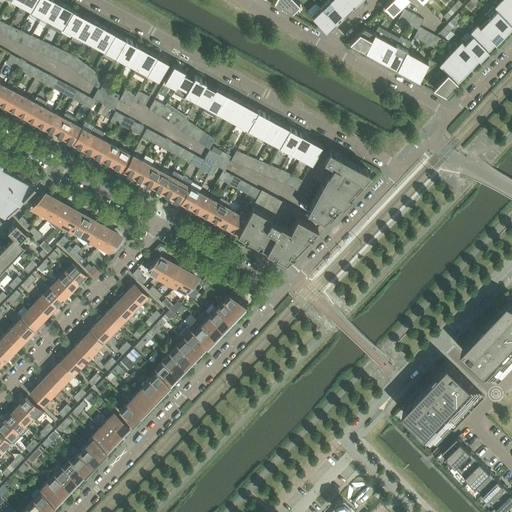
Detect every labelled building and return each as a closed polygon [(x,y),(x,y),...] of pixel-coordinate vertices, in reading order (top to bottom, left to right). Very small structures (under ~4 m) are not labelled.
[(32,9),(36,0),(23,0),(21,4),(32,9)] [(42,15),(50,0),(36,0),(32,9),(42,15)] [(53,21),(63,2),(58,0),(50,0),(42,15),(53,21)] [(299,2),(297,0),(274,0),(292,9),(299,2)] [(344,13),(331,0),(326,0),(320,6),(322,7),(335,21),(333,18),(336,16),(338,18),(344,13)] [(352,5),(347,0),(331,0),(344,13),(352,5)] [(475,5),(470,0),(466,4),(471,9),(475,5)] [(511,22),(511,9),(502,0),(500,0),(494,7),(496,9),(511,23),(511,22)] [(511,0),(502,0),(511,9),(511,0)] [(63,27),(73,8),(63,2),(53,21),(63,27)] [(455,12),(459,8),(454,3),(450,8),(453,11),(455,12)] [(335,21),(322,7),(313,16),(326,30),(335,21)] [(74,32),(84,14),(83,14),(82,16),(79,15),(80,12),(73,8),(63,27),(74,32)] [(402,20),(407,9),(404,8),(398,18),(402,20)] [(511,23),(496,9),(488,18),(503,32),(511,23)] [(447,20),(451,15),(447,11),(443,16),(446,18),(447,20)] [(411,25),(416,14),(413,12),(407,23),(411,25)] [(463,17),(460,14),(458,12),(454,17),(459,21),(463,17)] [(84,38),(94,20),(84,14),(74,32),(84,38)] [(455,26),(459,21),(454,17),(450,21),(455,26)] [(503,32),(488,18),(480,26),(495,41),(503,32)] [(95,44),(105,25),(94,20),(84,38),(95,44)] [(495,41),(480,26),(477,24),(470,32),(472,34),(488,49),(495,41)] [(8,37),(13,26),(10,25),(5,35),(8,37)] [(105,50),(115,31),(105,25),(95,44),(105,50)] [(444,36),(451,30),(446,25),(439,32),(444,36)] [(417,38),(423,27),(419,26),(414,36),(417,38)] [(365,50),(375,33),(364,27),(349,41),(365,50)] [(19,42),(24,31),(21,30),(16,41),(19,42)] [(113,60),(116,55),(126,37),(115,31),(105,50),(103,55),(113,60)] [(376,55),(385,38),(375,33),(365,50),(376,55)] [(472,34),(464,43),(479,57),(488,49),(472,34)] [(30,47),(35,36),(31,35),(26,46),(30,47)] [(435,48),(441,37),(437,35),(432,46),(435,48)] [(126,61),(136,43),(136,42),(134,45),(131,44),(133,41),(126,37),(116,55),(126,61)] [(387,61),(397,43),(396,42),(395,44),(385,38),(376,55),(387,61)] [(41,52),(46,41),(42,40),(37,51),(41,52)] [(464,43),(462,40),(454,48),(472,65),(479,57),(464,43)] [(137,67),(147,48),(136,43),(126,61),(137,67)] [(397,67),(407,48),(397,43),(387,61),(389,58),(392,60),(390,63),(397,67)] [(52,57),(57,47),(53,45),(48,56),(52,57)] [(147,72),(157,54),(147,48),(137,67),(134,72),(145,78),(147,72)] [(408,73),(417,56),(407,50),(407,49),(407,48),(397,67),(408,73)] [(472,65),(454,48),(447,56),(464,73),(472,65)] [(63,62),(68,52),(64,50),(59,61),(63,62)] [(158,79),(168,60),(157,54),(147,72),(158,79)] [(16,67),(21,58),(17,56),(12,65),(16,67)] [(72,68),(80,59),(76,56),(69,65),(72,68)] [(425,82),(436,62),(429,58),(427,61),(417,56),(408,73),(425,82)] [(464,73),(447,56),(439,64),(457,81),(464,73)] [(25,72),(30,64),(26,62),(22,70),(25,72)] [(80,74),(88,65),(85,62),(77,72),(80,74)] [(173,90),(185,69),(174,63),(164,80),(175,86),(173,90)] [(457,81),(439,64),(447,71),(432,86),(445,93),(457,81)] [(35,77),(40,69),(36,67),(31,75),(35,77)] [(183,96),(195,75),(193,77),(191,80),(188,78),(190,75),(183,72),(185,69),(173,90),(183,96)] [(44,83),(49,74),(45,72),(41,81),(44,83)] [(98,88),(104,77),(101,75),(93,84),(98,88)] [(195,99),(206,81),(205,80),(203,83),(200,81),(202,79),(195,75),(183,96),(184,96),(185,93),(195,99)] [(54,88),(59,79),(55,77),(50,86),(54,88)] [(206,105),(216,86),(215,87),(205,82),(206,81),(195,99),(206,105)] [(63,93),(68,84),(64,82),(60,91),(63,93)] [(0,102),(7,107),(16,90),(6,85),(0,96),(0,102)] [(111,89),(102,85),(100,89),(108,94),(111,89)] [(217,110),(227,92),(216,86),(206,105),(217,110)] [(73,98),(77,89),(74,87),(69,96),(73,98)] [(106,99),(108,94),(100,89),(98,88),(95,93),(106,99)] [(120,94),(111,89),(108,94),(117,98),(120,94)] [(122,101),(128,91),(125,89),(119,99),(122,101)] [(16,112),(25,95),(16,90),(7,107),(16,112)] [(136,102),(142,91),(138,90),(133,100),(136,102)] [(227,116),(237,98),(227,92),(217,110),(227,116)] [(82,103),(87,95),(83,93),(79,101),(82,103)] [(95,93),(93,98),(96,100),(102,103),(103,103),(106,99),(95,93)] [(108,94),(106,99),(116,104),(119,99),(117,98),(108,94)] [(26,117),(35,100),(25,95),(16,112),(26,117)] [(92,109),(96,100),(93,98),(88,107),(92,109)] [(152,111),(158,100),(154,98),(149,109),(152,111)] [(238,122),(248,104),(237,98),(227,116),(238,122)] [(106,99),(103,103),(106,105),(110,107),(114,109),(116,104),(106,99)] [(35,122),(44,106),(35,100),(26,117),(35,122)] [(101,114),(106,105),(103,103),(102,103),(98,112),(101,114)] [(162,116),(169,107),(165,104),(159,114),(162,116)] [(248,128),(258,109),(248,104),(238,122),(248,128)] [(105,116),(110,107),(106,105),(101,114),(105,116)] [(45,127),(54,111),(44,106),(35,122),(45,127)] [(258,133),(269,115),(268,115),(267,118),(264,116),(265,113),(258,109),(248,128),(258,133)] [(114,121),(119,112),(115,110),(111,119),(114,121)] [(54,132),(63,116),(54,111),(45,127),(54,132)] [(172,123),(178,113),(175,111),(168,121),(172,123)] [(64,138),(73,121),(75,117),(65,112),(63,116),(54,132),(64,138)] [(124,126),(129,117),(125,115),(120,124),(124,126)] [(269,139),(279,121),(269,115),(258,133),(269,139)] [(182,130),(188,120),(185,118),(178,128),(182,130)] [(73,143),(82,126),(73,121),(64,138),(73,143)] [(139,135),(144,126),(134,121),(130,129),(139,135)] [(279,145),(290,126),(279,121),(269,139),(279,145)] [(192,137),(198,127),(195,125),(188,135),(192,137)] [(82,148),(91,132),(82,126),(73,143),(82,148)] [(92,153),(101,137),(104,131),(94,126),(91,132),(82,148),(92,153)] [(290,150),(300,132),(298,135),(295,133),(297,130),(290,126),(279,145),(290,150)] [(152,141),(157,133),(153,131),(148,139),(152,141)] [(300,156),(311,138),(300,132),(290,150),(300,156)] [(161,147),(166,138),(162,136),(158,145),(161,147)] [(209,149),(215,138),(212,136),(205,146),(209,149)] [(101,158),(110,142),(101,137),(92,153),(101,158)] [(312,162),(322,144),(311,138),(300,156),(312,162)] [(171,152),(176,143),(172,141),(167,150),(171,152)] [(111,163),(120,147),(110,142),(101,158),(111,163)] [(180,157),(185,148),(181,146),(177,155),(180,157)] [(220,155),(222,150),(213,146),(211,150),(220,155)] [(121,169),(130,152),(120,147),(111,163),(121,169)] [(347,195),(370,171),(329,148),(313,177),(322,182),(307,211),(323,220),(339,204),(342,206),(351,197),(347,195)] [(209,149),(207,154),(217,159),(220,155),(211,150),(209,149)] [(231,155),(222,150),(220,155),(229,159),(231,155)] [(235,162),(240,151),(237,150),(232,161),(235,162)] [(190,162),(195,154),(191,152),(186,160),(190,162)] [(132,175),(141,159),(132,154),(123,170),(132,175)] [(214,164),(215,164),(217,159),(207,154),(204,159),(210,162),(214,164)] [(246,167),(251,156),(247,154),(243,165),(246,167)] [(220,155),(217,159),(228,165),(231,160),(229,159),(220,155)] [(199,167),(204,159),(200,157),(196,165),(199,167)] [(143,181),(152,164),(141,159),(132,175),(143,181)] [(217,159),(215,164),(217,166),(223,169),(225,170),(228,165),(217,159)] [(257,172),(262,161),(259,159),(254,170),(257,172)] [(209,173),(214,164),(210,162),(205,171),(209,173)] [(152,186),(161,170),(152,164),(143,181),(152,186)] [(212,174),(217,166),(215,164),(214,164),(209,173),(212,174)] [(269,176),(273,165),(270,164),(265,175),(269,176)] [(35,186),(0,166),(0,210),(8,215),(35,186)] [(280,181),(284,170),(281,168),(276,179),(280,181)] [(222,180),(227,171),(225,170),(223,169),(218,178),(222,180)] [(161,191),(170,175),(161,170),(152,186),(161,191)] [(290,186),(295,175),(292,173),(286,184),(290,186)] [(231,185),(236,176),(232,174),(228,183),(231,185)] [(171,196),(180,180),(170,175),(161,191),(171,196)] [(241,190),(246,181),(242,179),(237,188),(241,190)] [(180,202),(189,185),(180,180),(171,196),(180,202)] [(190,207),(199,190),(189,185),(180,202),(190,207)] [(250,195),(255,187),(251,185),(247,193),(250,195)] [(199,212),(208,195),(199,190),(190,207),(199,212)] [(40,212),(55,197),(55,196),(53,199),(45,191),(32,205),(40,212)] [(209,217),(218,201),(208,195),(199,212),(209,217)] [(50,218),(65,202),(64,202),(62,204),(55,197),(40,212),(40,213),(42,211),(50,218)] [(218,222),(227,206),(218,201),(209,217),(218,222)] [(60,223),(74,208),(74,207),(72,209),(65,202),(50,218),(52,216),(60,223)] [(228,227),(237,211),(227,206),(218,222),(228,227)] [(286,259),(317,226),(288,210),(280,223),(251,207),(246,216),(246,217),(237,233),(286,259)] [(69,229),(84,213),(82,215),(74,208),(60,223),(62,221),(69,229)] [(237,233),(246,217),(246,216),(237,211),(228,227),(237,233)] [(79,234),(94,218),(92,220),(84,213),(69,229),(70,229),(72,227),(79,234)] [(27,220),(22,215),(18,219),(22,224),(27,220)] [(89,239),(104,224),(103,224),(101,226),(94,218),(79,234),(81,232),(89,239)] [(20,240),(27,232),(16,222),(8,230),(25,246),(20,240)] [(99,245),(113,229),(111,231),(104,224),(89,239),(89,240),(91,238),(99,245)] [(34,235),(38,230),(33,226),(29,230),(34,235)] [(115,244),(122,237),(113,229),(99,245),(101,243),(111,253),(117,247),(115,244)] [(25,246),(8,230),(13,236),(6,243),(18,254),(25,246)] [(38,239),(43,235),(38,230),(34,235),(32,237),(36,241),(38,239)] [(62,246),(66,241),(62,237),(57,242),(62,246)] [(52,247),(44,239),(39,245),(43,248),(47,252),(52,247)] [(18,254),(6,243),(0,249),(0,252),(10,262),(18,254)] [(77,252),(72,247),(68,252),(73,256),(77,252)] [(47,252),(43,248),(38,253),(43,257),(47,252)] [(54,258),(58,254),(54,250),(49,254),(54,258)] [(10,262),(0,252),(0,266),(3,270),(10,262)] [(78,261),(82,256),(77,252),(73,256),(78,261)] [(156,276),(170,260),(168,262),(160,254),(153,262),(151,259),(145,265),(156,276)] [(51,262),(46,257),(42,262),(46,266),(51,262)] [(37,264),(32,259),(28,264),(32,268),(37,264)] [(165,281),(180,265),(178,267),(170,260),(156,276),(158,274),(165,281)] [(86,274),(73,261),(65,269),(79,282),(86,274)] [(42,271),(46,266),(42,262),(38,266),(42,271)] [(89,272),(93,267),(89,263),(84,267),(89,272)] [(28,273),(32,268),(28,264),(24,268),(28,273)] [(175,286),(190,271),(190,270),(188,272),(180,265),(165,281),(166,281),(168,279),(175,286)] [(79,282),(65,269),(58,277),(71,290),(79,282)] [(185,292),(198,278),(190,271),(175,286),(175,287),(177,285),(185,292)] [(32,282),(36,277),(31,273),(27,278),(32,282)] [(142,283),(146,278),(141,274),(137,278),(142,283)] [(22,279),(17,275),(13,279),(18,284),(22,279)] [(71,290),(58,277),(50,285),(64,298),(71,290)] [(32,282),(27,278),(23,282),(27,286),(32,282)] [(13,288),(18,284),(13,279),(9,284),(13,288)] [(148,294),(135,281),(127,290),(140,303),(148,294)] [(64,298),(50,285),(43,293),(56,306),(64,298)] [(157,289),(153,285),(148,289),(153,294),(157,289)] [(17,297),(21,293),(16,289),(12,293),(17,297)] [(158,298),(162,294),(157,289),(153,294),(158,298)] [(246,301),(236,296),(238,292),(232,289),(223,298),(236,311),(246,301)] [(140,303),(127,290),(124,293),(122,292),(119,296),(120,297),(119,297),(133,310),(140,303)] [(12,302),(17,297),(12,293),(8,298),(12,302)] [(56,306),(43,293),(35,300),(49,313),(56,306)] [(133,310),(119,297),(112,305),(125,318),(133,310)] [(236,311),(223,298),(216,306),(229,319),(236,311)] [(49,313),(35,300),(28,308),(42,321),(49,313)] [(169,309),(170,307),(173,304),(169,300),(165,305),(169,309)] [(173,304),(170,307),(175,312),(183,305),(178,300),(173,304)] [(496,382),(498,384),(511,369),(511,301),(509,300),(507,302),(505,304),(503,306),(502,308),(462,349),(491,377),(492,378),(494,380),(496,382)] [(125,318),(112,305),(104,313),(118,326),(125,318)] [(229,319),(216,306),(208,314),(221,327),(229,319)] [(170,318),(175,312),(170,307),(165,313),(170,318)] [(42,321),(28,308),(20,316),(34,329),(42,321)] [(156,318),(161,313),(156,309),(152,314),(156,318)] [(221,327),(208,314),(205,311),(197,319),(201,322),(214,334),(221,327)] [(118,326),(104,313),(101,316),(100,315),(96,319),(98,320),(97,321),(110,334),(118,326)] [(152,323),(156,318),(152,314),(148,318),(152,323)] [(34,329),(20,316),(13,324),(27,337),(34,329)] [(160,328),(165,322),(160,318),(155,323),(160,328)] [(110,334),(97,321),(89,329),(103,342),(110,334)] [(214,334),(201,322),(193,330),(206,342),(214,334)] [(154,333),(160,328),(155,323),(150,329),(154,333)] [(27,337),(13,324),(6,332),(19,345),(27,337)] [(206,342),(193,330),(187,324),(180,332),(184,336),(199,350),(206,342)] [(146,329),(141,325),(137,329),(142,334),(146,329)] [(103,342),(89,329),(87,332),(85,330),(81,335),(82,337),(96,350),(103,342)] [(137,338),(142,334),(137,329),(133,334),(137,338)] [(19,345),(6,332),(0,337),(0,341),(12,352),(19,345)] [(145,343),(150,338),(146,334),(140,339),(145,343)] [(199,350),(184,336),(177,344),(192,358),(199,350)] [(96,350),(82,337),(75,344),(88,357),(96,350)] [(140,349),(145,343),(140,339),(135,345),(140,349)] [(127,349),(131,345),(126,340),(122,345),(127,349)] [(12,352),(0,341),(0,356),(4,360),(12,352)] [(88,357),(75,344),(72,347),(71,346),(66,351),(67,352),(81,365),(88,357)] [(192,358),(177,344),(169,352),(184,366),(192,358)] [(122,354),(127,349),(122,345),(118,350),(122,354)] [(73,373),(81,365),(67,352),(60,360),(73,373)] [(184,366),(169,352),(162,360),(177,374),(184,366)] [(133,362),(128,357),(126,355),(120,360),(130,369),(135,363),(133,362)] [(112,365),(116,360),(112,356),(107,361),(112,365)] [(73,373),(60,360),(57,363),(55,362),(52,366),(53,367),(52,368),(66,381),(73,373)] [(177,374),(162,360),(155,367),(156,369),(169,381),(177,374)] [(107,369),(112,365),(107,361),(103,365),(107,369)] [(404,410),(440,445),(486,397),(449,362),(404,410)] [(118,376),(124,370),(117,363),(111,370),(118,376)] [(66,381),(52,368),(45,376),(58,389),(66,381)] [(169,381),(156,369),(149,377),(162,389),(169,381)] [(115,375),(111,370),(107,375),(111,379),(115,375)] [(97,381),(101,376),(97,372),(92,376),(97,381)] [(58,389),(45,376),(42,379),(40,378),(37,381),(38,383),(37,383),(51,396),(58,389)] [(97,381),(92,376),(88,381),(93,385),(97,381)] [(162,389),(149,377),(141,384),(154,397),(162,389)] [(102,388),(108,382),(103,378),(98,384),(102,388)] [(51,396),(37,383),(29,392),(43,405),(51,396)] [(82,396),(86,392),(82,387),(80,389),(75,384),(72,387),(77,392),(82,396)] [(154,397),(141,384),(134,392),(147,405),(154,397)] [(147,405),(134,392),(130,389),(123,397),(126,400),(139,413),(147,405)] [(78,401),(82,396),(77,392),(73,396),(78,401)] [(89,402),(95,396),(90,392),(85,397),(89,402)] [(40,407),(27,395),(23,398),(22,397),(19,401),(20,402),(19,403),(33,416),(40,407)] [(82,409),(87,404),(83,400),(77,405),(82,409)] [(139,413),(126,400),(118,408),(132,421),(139,413)] [(33,416),(19,403),(12,410),(25,423),(33,416)] [(67,412),(71,407),(67,403),(63,407),(67,412)] [(77,415),(82,409),(77,405),(72,411),(77,415)] [(63,416),(67,412),(63,407),(58,412),(63,416)] [(25,423),(12,410),(9,414),(7,413),(4,416),(5,418),(4,418),(18,431),(25,423)] [(129,424),(114,410),(106,418),(121,432),(129,424)] [(67,425),(72,420),(68,415),(62,421),(67,425)] [(18,431),(4,418),(0,422),(0,429),(10,439),(18,431)] [(121,432),(106,418),(99,426),(114,440),(121,432)] [(62,431),(67,425),(62,421),(57,426),(62,431)] [(53,426),(49,422),(44,427),(49,431),(53,426)] [(114,440),(99,426),(91,433),(93,435),(106,447),(114,440)] [(45,436),(49,431),(44,427),(40,431),(45,436)] [(10,439),(0,429),(0,444),(3,447),(10,439)] [(106,447),(93,435),(86,443),(99,455),(106,447)] [(47,446),(52,441),(48,436),(42,442),(47,446)] [(458,436),(442,451),(451,460),(466,445),(458,436)] [(38,442),(34,438),(29,442),(34,447),(38,442)] [(30,451),(34,447),(29,442),(25,447),(30,451)] [(99,455),(86,443),(78,451),(91,463),(99,455)] [(466,445),(451,460),(460,469),(475,454),(466,445)] [(37,456),(43,451),(38,447),(33,452),(37,456)] [(91,463),(78,451),(71,458),(84,471),(91,463)] [(24,457),(20,452),(15,458),(19,462),(24,457)] [(32,462),(37,456),(33,452),(28,458),(32,462)] [(475,454),(460,469),(471,480),(486,465),(475,454)] [(84,471),(71,458),(69,456),(62,465),(76,479),(84,471)] [(14,468),(19,462),(15,458),(9,464),(14,468)] [(76,479),(62,465),(58,461),(51,469),(54,472),(69,487),(76,479)] [(28,466),(23,462),(19,466),(24,471),(28,466)] [(486,465),(471,480),(484,493),(499,478),(486,465)] [(6,476),(12,470),(7,466),(2,471),(6,476)] [(20,475),(24,471),(19,466),(15,471),(20,475)] [(69,487),(54,472),(47,480),(62,494),(69,487)] [(12,487),(17,481),(11,476),(6,482),(12,487)] [(499,478),(484,493),(497,506),(511,492),(499,478)] [(62,494),(47,480),(39,488),(54,502),(62,494)] [(54,502),(39,488),(38,487),(31,495),(34,498),(47,510),(54,502)] [(511,511),(511,491),(511,492),(497,506),(502,511),(511,511)] [(44,511),(47,510),(34,498),(26,505),(33,511),(44,511)] [(335,500),(333,509),(335,508),(336,501),(343,499),(348,504),(346,511),(347,511),(348,510),(349,503),(343,498),(335,500)] [(333,509),(330,511),(347,511),(348,504),(343,499),(336,501),(335,507),(335,508),(333,509)]
